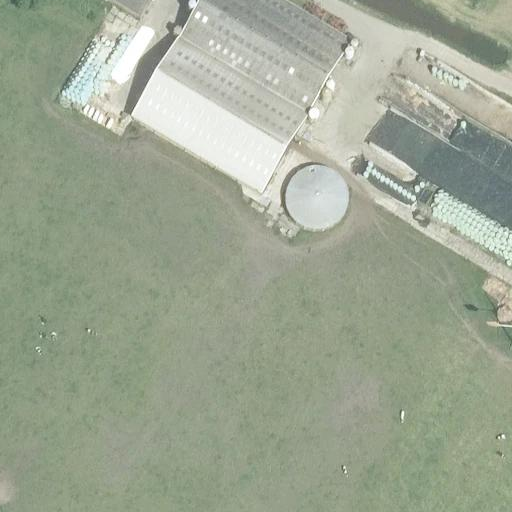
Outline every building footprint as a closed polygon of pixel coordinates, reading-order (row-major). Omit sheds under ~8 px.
[(101,0),(138,22),(151,0),(101,0)] [(203,0),(132,121),(260,197),(350,46),(272,0),(203,0)] [(0,43),(10,49),(22,28),(2,16),(0,18),(0,43)] [(427,181),(511,226),(511,147),(499,141),(487,163),(388,111),(371,144),(405,161),(396,179),(379,170),(372,183),(414,205),(427,181)] [(301,230),(303,231),(306,231),(308,232),(311,232),(313,233),(316,233),(319,232),(321,232),(324,231),(326,231),(328,230),(331,228),(333,227),(335,226),(337,224),(339,222),(340,220),(342,218),(343,216),(344,213),(345,211),(346,208),(346,206),(347,203),(347,201),(347,198),(346,196),(346,193),(345,191),(344,188),(343,186),(342,184),(340,182),(339,180),(337,178),(335,176),(333,174),(331,173),(329,172),(326,171),(324,170),(321,169),(319,169),(316,169),(314,169),(311,169),(308,169),(306,170),(303,171),(301,172),(299,173),(297,174),(295,176),(293,178),(291,179),(289,181),(288,184),(286,186),(285,188),(284,190),(284,193),(283,196),(283,198),(283,201),(283,203),(283,206),(284,208),(284,211),(285,213),(286,215),(288,218),(289,220),(291,222),(292,224),(294,225),(296,227),(299,228),(301,230)]
